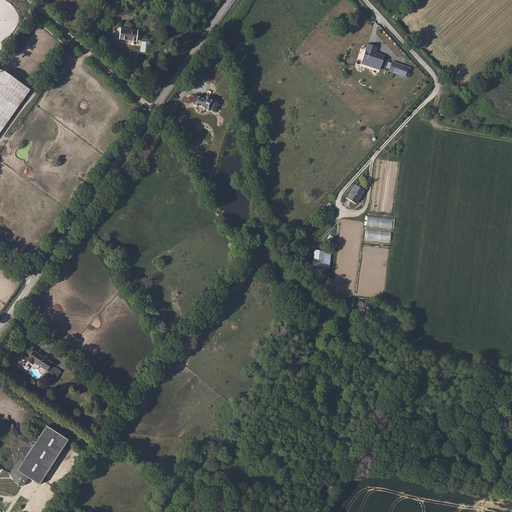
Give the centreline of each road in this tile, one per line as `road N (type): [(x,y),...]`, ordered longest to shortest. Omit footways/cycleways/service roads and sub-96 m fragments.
road 1 (residential): [(363,0),(435,75),(436,88),(339,195)]
road 2 (tertiary): [(153,109),(33,281)]
road 3 (unclassified): [(153,109),(27,0)]
road 4 (tertiary): [(229,0),(153,109)]
